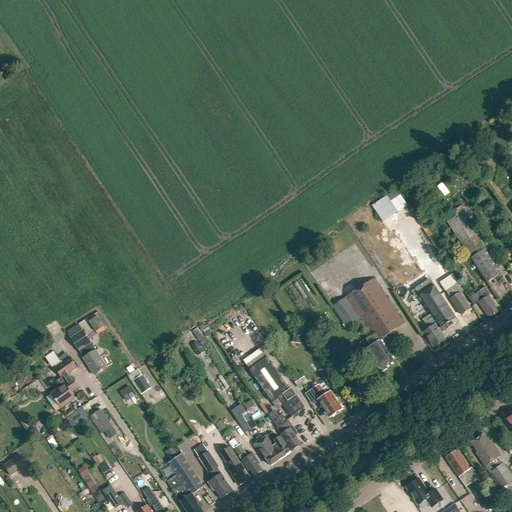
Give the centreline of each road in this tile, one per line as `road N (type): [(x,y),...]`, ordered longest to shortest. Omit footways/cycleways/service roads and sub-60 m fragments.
road 1 (secondary): [(236,511),(511,325)]
road 2 (residential): [(335,511),(511,392)]
